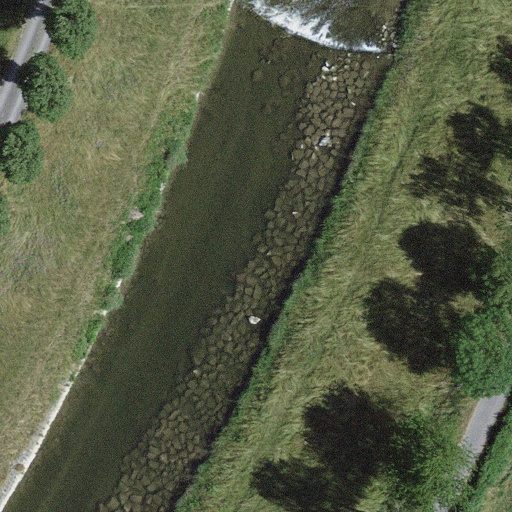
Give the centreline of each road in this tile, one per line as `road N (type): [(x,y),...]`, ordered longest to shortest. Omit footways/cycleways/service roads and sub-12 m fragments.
road 1 (track): [(511,358),(441,511)]
road 2 (track): [(0,150),(57,0)]
